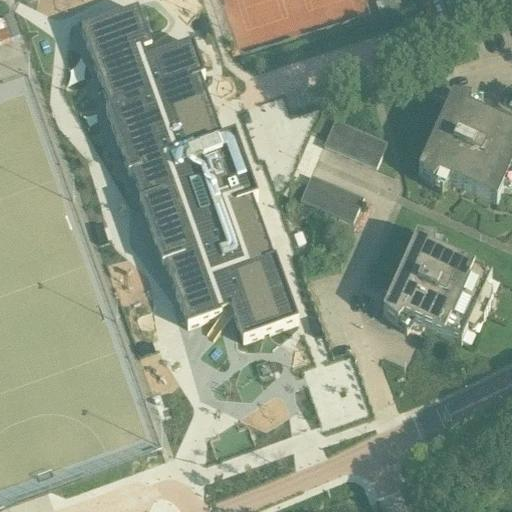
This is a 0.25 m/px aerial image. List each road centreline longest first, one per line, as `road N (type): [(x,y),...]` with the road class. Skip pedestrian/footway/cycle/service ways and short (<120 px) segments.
road 1 (residential): [(397,441),(344,296),(388,198),(324,171)]
road 2 (residential): [(253,90),(329,52),(490,0)]
road 3 (residential): [(237,511),(377,450)]
road 4 (residential): [(397,441),(511,386)]
